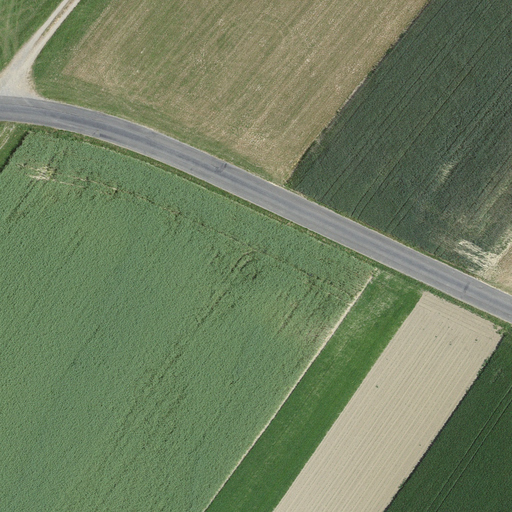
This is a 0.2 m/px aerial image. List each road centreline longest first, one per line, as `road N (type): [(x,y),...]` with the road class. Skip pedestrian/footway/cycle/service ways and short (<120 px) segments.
road 1 (residential): [(511,305),(111,116),(0,112)]
road 2 (track): [(75,0),(4,85),(3,112)]
